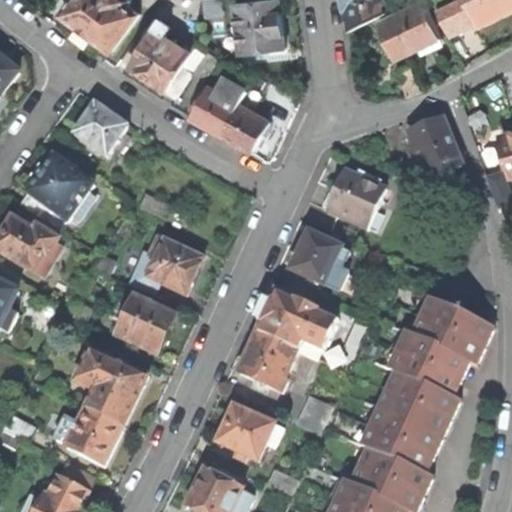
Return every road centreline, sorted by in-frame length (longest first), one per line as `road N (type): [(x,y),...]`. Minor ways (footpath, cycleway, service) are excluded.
road 1 (residential): [(284,192),(135,511)]
road 2 (residential): [(75,63),(284,192)]
road 3 (residential): [(329,106),(369,120),(444,96),(511,61)]
road 4 (residential): [(0,166),(75,63)]
